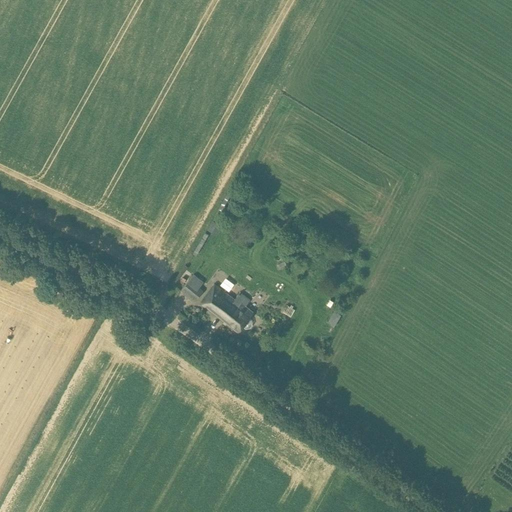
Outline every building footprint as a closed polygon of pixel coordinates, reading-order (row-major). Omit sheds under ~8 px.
[(221,224),(212,220),(207,230),(216,234),(221,224)] [(203,291),(199,288),(189,280),(181,290),(195,301),(203,291)] [(234,299),(214,285),(201,303),(238,332),(253,312),(245,306),(247,303),(250,300),(240,292),(234,299)] [(291,304),(290,306),(288,305),(283,311),(290,316),(295,309),(292,308),(293,306),(291,304)] [(341,315),(334,311),(327,322),(334,326),(341,315)]
